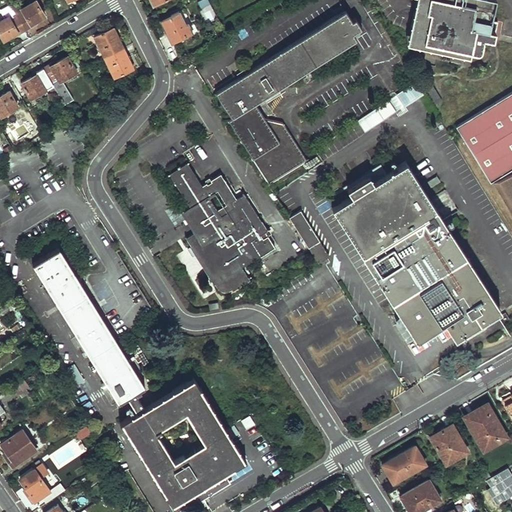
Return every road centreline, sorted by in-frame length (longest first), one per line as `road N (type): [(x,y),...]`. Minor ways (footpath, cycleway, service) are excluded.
road 1 (residential): [(125,0),(161,83),(100,161),(98,194),(178,317),(193,324),(242,315),(262,321),(348,456)]
road 2 (residential): [(348,456),(511,361)]
road 3 (residential): [(0,68),(116,0)]
